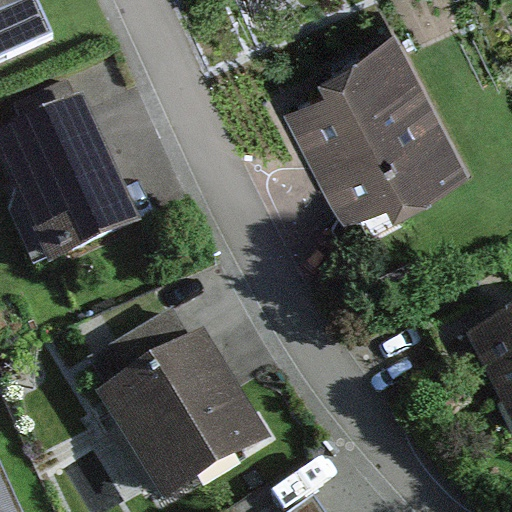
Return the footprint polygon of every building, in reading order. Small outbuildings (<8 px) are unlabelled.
[(20,0),(0,0),(0,22),(26,12),(20,0)] [(393,38),(286,90),(359,238),(466,186),(393,38)] [(89,117),(0,154),(0,158),(51,281),(142,243),(89,117)] [(511,323),(477,339),(511,414),(511,323)] [(195,338),(100,396),(168,507),(263,449),(195,338)] [(21,511),(0,465),(0,511),(21,511)]
